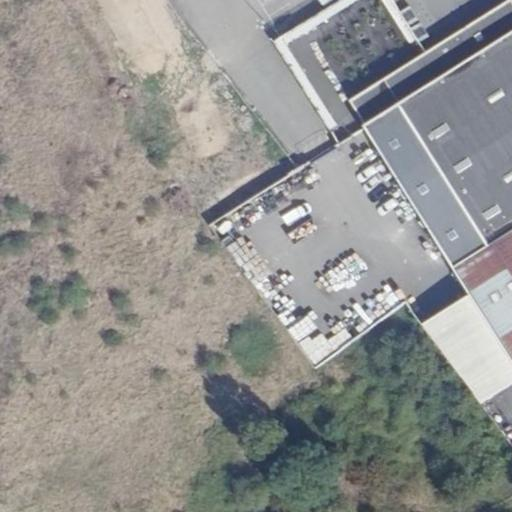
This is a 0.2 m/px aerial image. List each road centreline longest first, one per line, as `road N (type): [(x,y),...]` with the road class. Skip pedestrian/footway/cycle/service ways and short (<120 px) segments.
road 1 (unknown): [(511,403),(409,261)]
road 2 (unknown): [(217,0),(302,123)]
